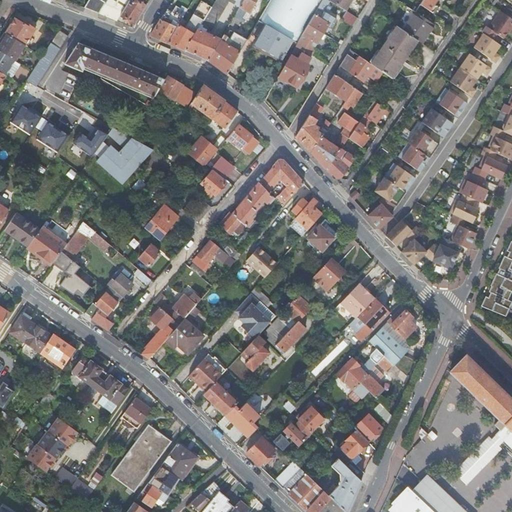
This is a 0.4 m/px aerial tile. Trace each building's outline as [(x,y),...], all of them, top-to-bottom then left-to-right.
[(89,0),(84,9),(91,12),(99,15),(105,5),(108,0),(89,0)] [(108,0),(105,5),(99,15),(118,23),(122,16),(135,24),(146,6),(138,1),(139,0),(108,0)] [(216,0),(212,7),(200,26),(212,33),(230,1),(240,7),(244,0),(216,0)] [(256,0),(244,0),(240,7),(249,13),(256,0)] [(322,11),(328,1),(327,0),(323,0),(318,9),(322,11)] [(346,11),(352,0),(332,0),(331,2),(346,11)] [(423,0),(421,4),(433,12),(438,6),(434,4),(436,0),(423,0)] [(182,26),(180,24),(168,44),(185,51),(198,30),(200,26),(212,7),(202,2),(185,30),(181,28),(182,26)] [(176,16),(168,10),(152,36),(168,44),(180,24),(184,17),(178,13),(176,16)] [(484,34),(493,40),(497,34),(504,39),(508,32),(510,34),(511,31),(511,18),(500,11),(489,28),(486,26),(482,33),(484,34)] [(428,29),(430,30),(434,25),(415,12),(403,30),(419,41),(419,42),(428,29)] [(354,25),(358,19),(347,13),(343,19),(354,25)] [(301,50),(312,56),(316,49),(306,43),(308,38),(318,44),(332,19),(324,14),(321,19),(314,15),(298,44),(296,47),(301,50)] [(5,33),(0,40),(2,42),(0,44),(0,84),(6,76),(5,75),(14,61),(15,60),(25,45),(29,39),(35,29),(24,22),(23,23),(15,18),(5,33)] [(405,60),(419,41),(403,30),(397,27),(384,45),(405,60)] [(419,42),(421,43),(430,30),(428,29),(419,42)] [(198,30),(185,51),(208,61),(209,62),(222,39),(198,30)] [(59,31),(27,81),(36,86),(68,37),(59,31)] [(209,62),(228,75),(247,40),(234,33),(231,39),(227,37),(224,35),(222,39),(209,62)] [(474,48),(496,63),(500,56),(495,53),(501,45),(493,40),(484,34),(474,48)] [(120,91),(148,108),(152,101),(164,80),(141,70),(143,65),(135,62),(129,59),(126,65),(78,45),(67,66),(82,72),(84,68),(102,76),(100,80),(120,91)] [(392,79),(405,60),(384,45),(371,64),(383,72),(392,79)] [(301,50),(296,47),(291,55),(296,59),(301,50)] [(335,74),(350,84),(355,76),(364,82),(368,76),(376,82),(383,72),(371,64),(360,56),(357,61),(351,57),(354,52),(350,49),(335,74)] [(298,60),(291,56),(279,77),(297,88),(309,67),(308,66),(312,59),(302,54),(298,60)] [(470,54),(460,68),(477,80),(482,72),(487,75),(491,69),(470,54)] [(5,75),(6,76),(9,78),(13,77),(19,67),(19,63),(14,61),(5,75)] [(460,68),(450,82),(472,97),(476,91),(472,87),(477,80),(460,68)] [(327,87),(346,101),(355,88),(350,84),(335,74),(327,87)] [(194,93),(168,77),(159,92),(185,108),(194,93)] [(201,86),(186,111),(189,112),(193,106),(212,119),(224,103),(201,86)] [(353,107),(363,93),(355,88),(346,101),(342,105),(347,108),(350,104),(353,107)] [(446,88),(436,102),(458,117),(468,103),(446,88)] [(511,95),(508,105),(505,104),(501,111),(509,114),(511,115),(511,95)] [(61,107),(64,102),(58,98),(54,96),(51,101),(61,107)] [(390,112),(375,101),(364,116),(367,118),(370,121),(375,124),(377,122),(383,113),(387,116),(390,112)] [(212,119),(211,119),(225,129),(237,113),(224,103),(212,119)] [(19,152),(30,160),(57,118),(34,104),(8,145),(19,152)] [(310,153),(321,138),(326,130),(325,130),(322,128),(318,133),(316,131),(318,128),(314,125),(324,108),(316,104),(296,137),(310,153)] [(432,109),(422,123),(444,138),(453,124),(432,109)] [(348,138),(359,123),(344,112),(337,122),(345,127),(341,133),(342,134),(340,136),(339,139),(337,143),(342,146),(348,138)] [(511,135),(511,115),(509,114),(502,130),(494,126),(490,135),(493,136),(503,140),(506,133),(511,135)] [(367,118),(364,116),(359,123),(348,138),(354,143),(362,148),(370,137),(367,136),(362,132),(365,127),(370,121),(367,118)] [(79,174),(80,174),(95,154),(102,144),(108,135),(111,131),(100,124),(69,167),(79,174)] [(254,139),(238,126),(228,138),(246,152),(251,146),(250,145),(254,139)] [(371,131),(365,127),(362,132),(367,136),(371,131)] [(111,131),(108,135),(124,149),(124,151),(123,151),(122,151),(122,152),(121,152),(121,153),(120,154),(120,155),(119,155),(118,155),(110,148),(109,150),(100,159),(99,161),(105,166),(107,164),(117,173),(115,175),(121,180),(133,167),(131,166),(137,159),(138,161),(149,148),(139,143),(135,141),(130,138),(128,137),(113,129),(111,131)] [(418,129),(408,143),(430,158),(439,144),(418,129)] [(188,153),(204,167),(206,164),(226,140),(221,135),(211,146),(201,137),(188,153)] [(510,159),(511,155),(511,144),(503,140),(493,136),(488,148),(485,147),(481,154),(484,156),(493,160),(497,153),(510,159)] [(340,149),(341,148),(339,146),(337,149),(321,138),(310,153),(325,170),(340,149)] [(398,157),(420,172),(430,158),(408,143),(398,157)] [(109,150),(102,144),(95,154),(100,159),(109,150)] [(354,159),(340,149),(325,170),(331,175),(332,174),(337,179),(340,179),(354,159)] [(493,160),(484,156),(478,168),(476,167),(472,175),(484,180),(487,173),(501,179),(507,166),(493,160)] [(221,158),(213,169),(224,178),(233,167),(221,158)] [(278,161),(232,216),(241,223),(245,227),(246,228),(252,221),(249,219),(264,202),(269,207),(271,204),(269,202),(272,198),(268,194),(275,186),(281,193),(284,190),(296,176),(283,161),(278,161)] [(394,163),(384,178),(406,192),(416,178),(394,163)] [(226,185),(211,172),(201,185),(207,189),(203,193),(208,196),(211,193),(216,197),(226,185)] [(484,180),(472,175),(469,181),(465,180),(459,193),(463,194),(475,200),(482,203),(488,190),(481,187),(484,180)] [(294,195),(304,184),(296,176),(284,190),(288,194),(290,192),(294,195)] [(384,178),(374,191),(383,197),(394,205),(396,206),(406,192),(384,178)] [(134,189),(139,194),(145,186),(140,182),(134,189)] [(356,191),(350,196),(353,201),(360,195),(356,191)] [(475,200),(463,194),(460,202),(456,200),(450,213),(454,215),(466,220),(473,223),(479,210),(472,207),(475,200)] [(368,216),(379,229),(393,217),(389,212),(394,205),(383,197),(379,203),(381,205),(368,216)] [(299,215),(308,205),(299,198),(291,207),(299,215)] [(317,203),(313,199),(308,205),(299,215),(293,221),(295,223),(297,221),(308,231),(321,216),(312,208),(317,203)] [(188,215),(198,224),(211,208),(201,200),(188,215)] [(0,223),(8,211),(0,205),(0,223)] [(159,242),(179,218),(169,210),(165,207),(148,226),(145,230),(159,242)] [(4,231),(27,248),(39,232),(15,215),(4,231)] [(466,220),(454,215),(450,222),(458,225),(450,241),(455,243),(469,249),(476,233),(463,227),(466,220)] [(241,223),(232,216),(222,228),(230,235),(233,232),(241,223)] [(386,237),(396,247),(407,236),(412,242),(414,240),(421,232),(416,226),(413,229),(404,219),(386,237)] [(107,244),(82,223),(67,244),(61,252),(71,261),(88,239),(98,247),(99,246),(103,249),(107,244)] [(241,223),(233,232),(236,235),(240,230),(242,231),(245,227),(241,223)] [(67,244),(42,226),(39,232),(27,248),(35,254),(34,255),(50,267),(52,264),(61,252),(67,244)] [(257,237),(259,234),(251,227),(248,230),(257,237)] [(319,227),(307,240),(315,246),(313,248),(318,253),(320,251),(321,252),(337,235),(328,228),(325,232),(322,229),(319,227)] [(450,241),(443,237),(438,249),(432,261),(451,270),(458,253),(452,250),(455,243),(450,241)] [(426,252),(414,240),(412,242),(402,252),(401,253),(414,265),(424,254),(432,262),(432,261),(438,249),(433,244),(426,252)] [(485,297),(480,307),(505,317),(511,302),(507,300),(511,292),(511,291),(511,241),(506,251),(509,253),(507,258),(504,256),(498,269),(499,269),(497,274),(496,274),(490,286),(491,287),(489,292),(490,293),(488,298),(485,297)] [(219,249),(210,242),(198,257),(199,258),(190,269),(201,278),(210,267),(207,265),(213,257),(228,270),(235,262),(219,249)] [(159,254),(149,246),(138,259),(148,267),(159,254)] [(246,262),(264,279),(277,265),(258,248),(246,262)] [(71,261),(61,252),(52,264),(69,276),(67,279),(65,278),(59,286),(73,296),(77,291),(83,296),(90,288),(91,289),(92,289),(74,274),(80,268),(71,261)] [(325,292),(331,286),(344,273),(331,260),(312,280),(325,292)] [(147,287),(151,282),(138,270),(134,274),(137,277),(136,278),(147,287)] [(114,282),(107,290),(120,301),(132,286),(118,274),(112,280),(114,282)] [(340,305),(355,319),(357,317),(374,299),(358,285),(340,305)] [(263,295),(256,289),(251,294),(258,301),(263,295)] [(93,304),(84,315),(107,331),(113,324),(105,319),(120,301),(107,290),(95,305),(93,304)] [(160,309),(179,326),(184,320),(194,308),(201,300),(194,294),(189,300),(185,296),(172,310),(173,311),(165,304),(160,309)] [(258,301),(251,294),(235,312),(240,317),(238,319),(244,324),(247,327),(247,332),(255,339),(258,336),(270,323),(254,308),(259,302),(258,301)] [(162,295),(154,303),(158,307),(160,309),(165,304),(168,300),(162,295)] [(272,304),(263,295),(258,301),(259,302),(267,309),(272,304)] [(295,300),(293,298),(287,304),(289,306),(285,311),(290,316),(297,323),(311,309),(298,297),(295,300)] [(389,314),(374,299),(357,317),(355,319),(350,324),(349,325),(358,334),(356,336),(362,342),(365,339),(366,338),(373,331),(372,330),(389,314)] [(267,309),(259,302),(254,308),(270,323),(275,317),(267,309)] [(150,320),(161,330),(145,348),(146,350),(142,355),(149,360),(165,341),(179,326),(160,309),(158,307),(153,314),(155,315),(150,320)] [(0,329),(9,315),(0,308),(0,329)] [(184,320),(186,322),(190,318),(192,320),(198,313),(194,308),(184,320)] [(389,322),(387,323),(405,340),(420,324),(413,317),(412,318),(402,309),(399,312),(395,315),(392,318),(389,322)] [(8,331),(18,339),(30,322),(19,315),(8,331)] [(297,323),(290,316),(285,321),(283,323),(281,321),(278,318),(264,334),(269,339),(268,341),(274,347),(297,323)] [(180,348),(196,331),(186,322),(184,320),(179,326),(165,341),(174,348),(177,345),(180,348)] [(30,322),(18,339),(41,354),(44,349),(52,337),(30,322)] [(305,330),(297,323),(274,347),(282,355),(305,330)] [(384,358),(394,366),(403,356),(411,348),(407,345),(408,343),(405,340),(387,323),(368,343),(380,354),(383,357),(384,358)] [(203,337),(196,331),(180,348),(188,355),(203,337)] [(48,355),(64,366),(75,351),(53,335),(52,337),(44,349),(49,353),(48,355)] [(253,341),(246,348),(254,355),(250,359),(244,365),(251,371),(268,354),(261,347),(265,343),(258,336),(255,339),(253,341)] [(246,348),(243,352),(250,359),(254,355),(246,348)] [(511,401),(466,356),(450,372),(499,420),(494,425),(499,430),(491,438),(492,439),(497,434),(504,441),(500,445),(511,457),(511,401)] [(105,375),(106,374),(82,357),(71,372),(94,390),(100,381),(96,378),(101,372),(105,375)] [(378,365),(387,373),(394,366),(384,358),(378,365)] [(203,360),(188,377),(196,384),(197,382),(207,391),(215,382),(221,376),(203,360)] [(344,368),(360,384),(367,376),(361,371),(358,368),(359,367),(358,366),(352,360),(344,368)] [(364,367),(361,371),(367,376),(368,375),(375,368),(378,365),(374,361),(371,360),(364,367)] [(361,400),(369,393),(360,384),(344,368),(335,376),(343,384),(344,383),(354,392),(360,399),(361,400)] [(375,368),(368,375),(377,385),(384,377),(375,368)] [(128,391),(106,374),(105,375),(109,378),(104,384),(100,381),(94,390),(89,397),(92,400),(98,392),(103,396),(117,406),(121,401),(128,391)] [(301,374),(295,380),(300,385),(306,379),(301,374)] [(369,393),(376,400),(384,392),(377,385),(368,375),(367,376),(360,384),(369,393)] [(203,395),(225,416),(233,408),(234,407),(237,404),(215,382),(207,391),(203,395)] [(355,404),(360,399),(354,392),(349,397),(349,399),(355,404)] [(117,406),(103,396),(97,404),(111,414),(117,406)] [(137,430),(151,411),(135,399),(121,418),(137,430)] [(290,414),(295,409),(288,403),(284,407),(290,414)] [(233,408),(225,416),(249,439),(259,429),(253,424),(259,418),(245,404),(239,411),(234,407),(233,408)] [(388,425),(392,416),(380,404),(374,410),(388,425)] [(311,434),(311,433),(323,421),(317,415),(315,416),(308,410),(310,408),(308,406),(296,419),(299,422),(311,434)] [(315,416),(317,415),(310,408),(308,410),(315,416)] [(356,431),(368,443),(381,429),(368,416),(354,429),(356,431)] [(57,419),(47,433),(65,446),(66,447),(69,442),(72,439),(76,433),(57,419)] [(298,447),(311,434),(299,422),(296,425),(293,422),(283,432),(298,447)] [(134,492),(171,442),(148,426),(111,476),(134,492)] [(357,455),(369,444),(368,443),(356,431),(345,443),(346,444),(339,450),(340,450),(351,462),(355,466),(362,460),(357,455)] [(37,446),(55,459),(56,459),(60,454),(62,450),(65,446),(47,433),(47,432),(37,446)] [(10,448),(17,438),(12,435),(5,445),(10,448)] [(272,443),(282,452),(289,444),(280,435),(272,443)] [(247,454),(259,467),(265,461),(267,464),(271,460),(268,458),(274,451),(262,439),(247,454)] [(196,458),(177,444),(160,467),(179,479),(180,480),(196,458)] [(26,459),(45,473),(49,467),(52,463),(55,459),(37,446),(36,445),(26,459)] [(340,450),(339,450),(334,455),(337,459),(346,467),(351,462),(340,450)] [(325,494),(331,500),(343,511),(348,511),(362,483),(346,467),(337,459),(331,466),(340,475),(340,482),(338,484),(338,487),(336,489),(333,486),(325,494)] [(306,511),(320,511),(331,500),(325,494),(314,483),(293,463),(275,482),(306,511)] [(27,470),(34,475),(38,469),(31,464),(27,470)] [(167,496),(179,479),(160,467),(148,483),(161,493),(167,496)] [(54,479),(70,490),(77,480),(62,469),(54,479)] [(91,482),(96,486),(102,478),(96,475),(91,482)] [(79,482),(77,480),(70,490),(86,501),(93,492),(90,490),(88,493),(77,484),(79,482)] [(90,490),(79,482),(77,484),(88,493),(90,490)] [(230,511),(234,508),(227,502),(229,500),(218,492),(221,489),(213,482),(185,509),(189,511),(230,511)] [(453,511),(422,482),(412,492),(407,487),(392,503),(394,505),(401,511),(453,511)] [(161,493),(148,483),(137,498),(150,508),(154,503),(161,493)] [(161,493),(154,503),(158,506),(161,506),(163,504),(168,497),(167,496),(161,493)] [(343,511),(331,500),(320,511),(343,511)] [(230,511),(244,511),(247,508),(239,502),(234,508),(230,511)] [(126,511),(145,511),(133,503),(126,511)]
